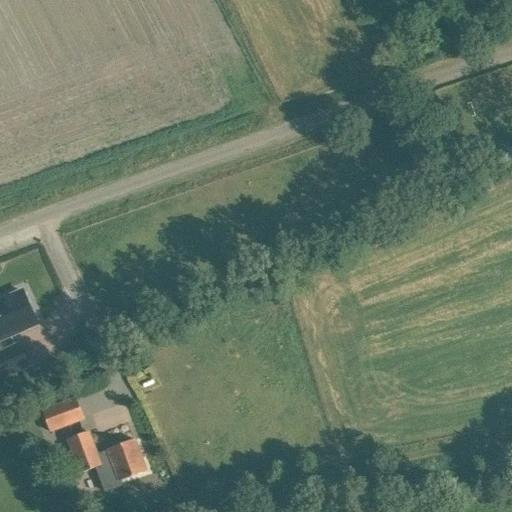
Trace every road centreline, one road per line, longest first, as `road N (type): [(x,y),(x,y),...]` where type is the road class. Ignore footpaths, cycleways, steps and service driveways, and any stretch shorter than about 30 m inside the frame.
road 1 (unclassified): [(0,231),(511,53)]
road 2 (unknown): [(35,219),(185,511)]
road 3 (track): [(227,511),(511,452)]
